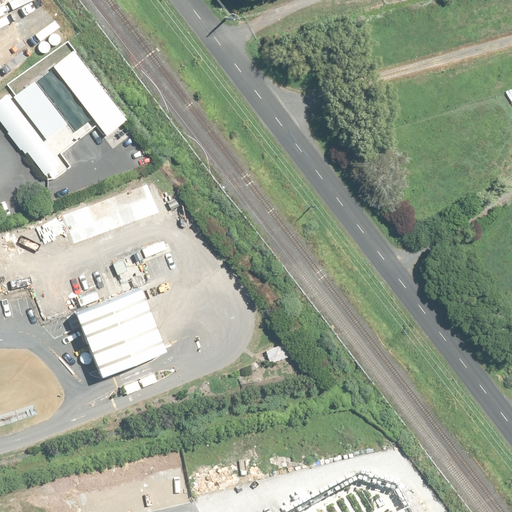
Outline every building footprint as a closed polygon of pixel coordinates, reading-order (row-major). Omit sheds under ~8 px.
[(117,111),(65,42),(44,58),(96,127),(117,111)] [(66,112),(34,69),(11,87),(42,129),(66,112)] [(52,146),(6,86),(0,90),(0,122),(30,163),(52,146)] [(137,281),(74,307),(99,369),(163,343),(137,281)] [(356,478),(289,511),(411,511),(398,488),(356,478)]
